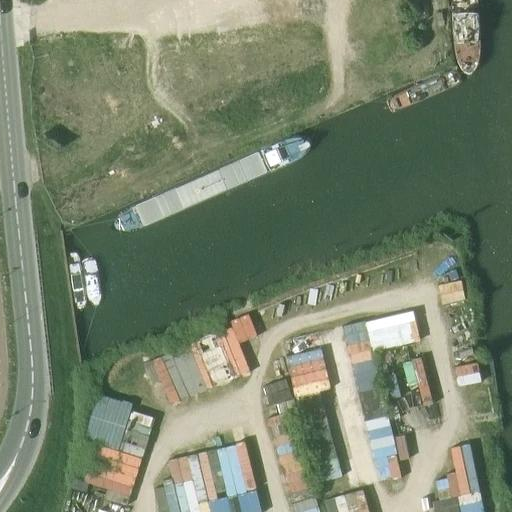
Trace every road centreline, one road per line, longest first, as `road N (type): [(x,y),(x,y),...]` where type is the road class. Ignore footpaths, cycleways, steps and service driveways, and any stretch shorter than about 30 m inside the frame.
road 1 (secondary): [(5,473),(19,443),(31,359),(0,19)]
road 2 (unknown): [(144,511),(166,446),(188,413),(231,403),(263,432),(278,511)]
road 3 (unknown): [(154,12),(317,7),(327,0)]
road 4 (unknown): [(0,18),(154,12)]
